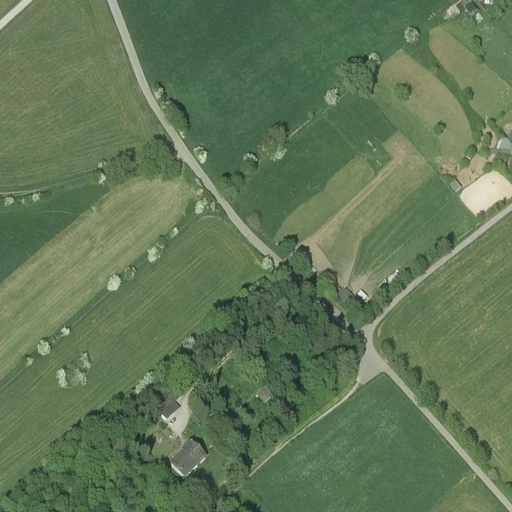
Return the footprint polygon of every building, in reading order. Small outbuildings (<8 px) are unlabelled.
[(477,12),(471,4),(464,10),(471,17),(477,12)] [(511,146),(509,143),(502,137),(498,141),(495,151),(487,154),(488,156),(511,159),(511,156),(511,146)] [(461,189),(455,183),(449,188),(455,194),(461,189)] [(339,298),(349,307),(355,301),(344,292),(339,298)] [(179,408),(170,397),(157,409),(166,419),(179,408)] [(194,413),(190,417),(196,424),(201,420),(194,413)] [(206,457),(191,442),(170,463),(185,478),(206,457)]
